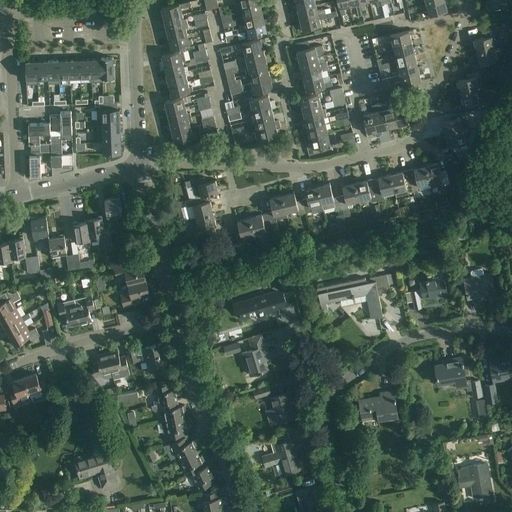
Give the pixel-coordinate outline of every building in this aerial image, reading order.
[(204,0),(207,10),(213,9),(210,0),(204,0)] [(218,8),(218,7),(216,0),(210,0),(213,9),(218,8)] [(292,7),(293,11),(316,5),(314,0),(295,0),(296,6),(292,7)] [(344,7),(349,6),(347,0),(337,0),(341,15),(346,14),(344,7)] [(347,0),(349,6),(355,5),(358,16),(362,15),(361,10),(358,0),(347,0)] [(358,0),(361,10),(365,9),(363,2),(369,1),(368,0),(358,0)] [(448,0),(426,5),(427,9),(420,11),(422,17),(447,11),(446,4),(450,3),(448,0)] [(509,0),(492,0),(494,8),(503,6),(504,11),(511,9),(511,2),(510,3),(509,0)] [(191,6),(190,1),(161,9),(163,15),(158,16),(159,20),(182,14),(181,9),(191,6)] [(240,13),(241,18),(262,12),(260,6),(265,5),(264,1),(241,7),(242,12),(240,13)] [(298,13),(300,20),(331,12),(330,8),(324,9),(317,11),(316,5),(293,11),(294,15),(298,13)] [(221,16),(222,22),(234,19),(233,13),(225,15),(224,11),(220,12),(221,16)] [(331,12),(300,20),(301,26),(297,27),(298,31),(321,25),(319,20),(326,18),(327,19),(337,16),(336,11),(331,12)] [(245,21),(246,27),(269,21),(268,18),(263,19),(262,12),(241,18),(242,22),(245,21)] [(207,19),(205,13),(193,16),(195,22),(207,19)] [(166,29),(187,24),(186,19),(183,20),(182,14),(159,20),(160,23),(165,22),(166,29)] [(195,22),(196,28),(209,25),(207,19),(195,22)] [(234,19),(222,22),(224,28),(236,25),(234,19)] [(246,27),(248,33),(245,33),(246,38),(267,33),(265,26),(270,25),(269,21),(246,27)] [(187,24),(166,29),(168,35),(163,36),(164,40),(187,34),(186,29),(189,28),(187,24)] [(474,40),(477,52),(494,48),(493,41),(499,40),(498,35),(504,34),(502,28),(482,32),(483,38),(474,40)] [(203,30),(206,43),(212,41),(209,29),(203,30)] [(385,43),(386,47),(411,41),(410,34),(414,33),(413,30),(390,35),(392,41),(385,43)] [(238,33),(226,36),(227,43),(240,40),(238,33)] [(187,34),(164,40),(165,43),(169,42),(171,49),(192,44),(191,39),(188,40),(187,34)] [(240,49),(241,54),(263,48),(261,42),(266,41),(265,38),(242,43),(243,48),(240,49)] [(393,50),(395,55),(418,50),(417,46),(413,47),(411,41),(386,47),(387,52),(393,50)] [(324,51),(322,45),(304,49),(303,42),(295,44),(298,58),(294,59),(295,62),(317,57),(317,56),(320,55),(324,51)] [(220,49),(221,55),(233,52),(232,46),(220,49)] [(246,57),(247,63),(269,57),(268,54),(264,55),(263,48),(241,54),(242,58),(246,57)] [(471,66),(472,72),(479,71),(485,69),(484,64),(497,61),(494,48),(477,52),(480,64),(471,66)] [(193,52),(194,58),(207,55),(205,49),(193,52)] [(159,63),(159,67),(182,61),(185,60),(182,50),(161,56),(163,62),(159,63)] [(389,63),(390,67),(416,61),(415,54),(419,53),(418,50),(395,55),(396,61),(389,63)] [(207,55),(194,58),(196,64),(208,61),(207,55)] [(102,78),(103,78),(114,77),(113,57),(101,58),(101,59),(102,59),(102,78)] [(245,69),(246,74),(268,69),(266,62),(270,61),(269,57),(247,63),(248,69),(245,69)] [(319,63),(317,57),(295,62),(296,66),(300,65),(301,71),(328,65),(327,61),(319,63)] [(81,77),(91,77),(92,77),(91,59),(80,60),(81,77)] [(103,81),(103,78),(102,78),(102,59),(101,59),(91,59),(92,77),(91,77),(91,82),(103,81)] [(60,83),(60,78),(59,78),(58,60),(48,61),(48,79),(48,83),(60,83)] [(69,60),(58,60),(59,78),(60,78),(70,78),(69,60)] [(70,78),(81,77),(80,60),(69,60),(70,78)] [(223,63),(225,69),(237,66),(236,60),(223,63)] [(38,84),(38,79),(37,61),(26,62),(26,84),(38,84)] [(38,79),(48,79),(48,61),(37,61),(38,79)] [(165,69),(166,76),(187,71),(186,66),(183,67),(182,61),(159,67),(160,71),(165,69)] [(399,70),(400,75),(423,70),(422,66),(418,67),(416,61),(390,67),(392,71),(399,70)] [(299,79),(300,82),(322,77),(321,71),(329,69),(328,65),(301,71),(303,78),(299,79)] [(237,66),(225,69),(226,75),(239,72),(237,66)] [(198,72),(200,78),(212,75),(210,69),(198,72)] [(250,77),(252,83),(274,78),(274,74),(269,75),(268,69),(246,74),(247,78),(250,77)] [(423,70),(400,75),(402,81),(395,83),(396,87),(421,81),(419,74),(424,73),(423,70)] [(163,83),(164,87),(187,81),(186,75),(188,75),(187,71),(166,76),(168,82),(163,83)] [(458,81),(461,93),(479,89),(476,78),(481,77),(479,71),(466,73),(467,79),(458,81)] [(212,75),(200,78),(201,84),(213,81),(212,75)] [(322,77),(300,82),(300,86),(305,85),(306,92),(332,86),(331,81),(324,83),(322,77)] [(274,78),(252,83),(253,88),(250,89),(251,94),(273,89),(271,82),(275,81),(274,78)] [(228,83),(229,89),(242,86),(241,80),(228,83)] [(187,81),(164,87),(165,91),(170,90),(171,96),(193,91),(192,86),(189,87),(187,81)] [(242,86),(229,89),(231,95),(244,92),(242,86)] [(455,107),(456,113),(464,112),(479,108),(477,103),(481,102),(479,89),(461,93),(464,105),(455,107)] [(331,95),(332,101),(344,98),(343,92),(331,95)] [(297,105),(298,108),(320,103),(319,98),(322,97),(321,93),(300,98),(301,104),(297,105)] [(250,103),(252,109),(275,104),(274,100),(269,101),(268,94),(246,100),(247,104),(250,103)] [(196,98),(198,104),(210,101),(208,96),(196,98)] [(162,110),(163,113),(185,107),(184,102),(187,101),(186,97),(165,102),(166,109),(162,110)] [(344,98),(332,101),(334,107),(346,104),(344,98)] [(399,106),(393,107),(399,130),(402,129),(401,125),(408,123),(401,98),(397,99),(399,106)] [(210,101),(198,104),(199,110),(211,108),(210,101)] [(386,101),(381,102),(387,128),(394,127),(395,131),(399,130),(393,107),(387,109),(386,101)] [(379,111),(373,112),(378,135),(382,134),(381,130),(387,128),(381,102),(377,104),(379,111)] [(303,111),(304,117),(326,112),(325,108),(322,109),(320,103),(298,108),(298,112),(303,111)] [(251,115),(252,121),(273,115),(271,108),(275,107),(275,104),(252,109),(253,115),(251,115)] [(226,109),(228,115),(240,112),(238,106),(226,109)] [(378,135),(373,112),(367,114),(365,106),(361,108),(367,133),(374,132),(375,136),(378,135)] [(168,116),(169,122),(191,117),(190,112),(187,113),(185,107),(163,113),(164,117),(168,116)] [(102,121),(120,120),(120,109),(110,109),(99,109),(97,109),(97,121),(102,121)] [(60,112),(60,117),(61,133),(71,132),(71,111),(60,112)] [(240,112),(228,115),(229,121),(241,118),(240,112)] [(302,125),(303,128),(325,123),(324,117),(327,117),(326,112),(304,117),(306,124),(302,125)] [(335,115),(337,120),(349,117),(348,112),(335,115)] [(465,118),(464,112),(456,113),(450,115),(451,120),(443,122),(446,134),(463,131),(469,129),(466,120),(465,118)] [(255,124),(257,129),(279,123),(279,120),(274,121),(273,115),(252,121),(253,124),(255,124)] [(201,119),(202,124),(215,121),(213,116),(201,119)] [(167,130),(167,133),(190,128),(189,122),(192,121),(191,117),(169,122),(171,129),(167,130)] [(349,117),(337,120),(338,127),(351,124),(349,117)] [(103,131),(121,131),(120,120),(102,121),(103,131)] [(215,121),(202,124),(204,131),(216,127),(215,121)] [(29,145),(40,145),(39,134),(50,134),(50,123),(28,124),(29,145)] [(279,123),(257,129),(254,130),(257,140),(278,135),(276,128),(280,127),(279,123)] [(308,131),(309,137),(330,132),(329,128),(327,129),(325,123),(303,128),(303,132),(308,131)] [(231,129),(233,135),(245,132),(243,126),(231,129)] [(190,128),(167,133),(168,137),(173,136),(174,142),(196,137),(195,133),(192,133),(190,128)] [(103,142),(121,141),(121,131),(103,131),(103,142)] [(467,149),(463,131),(446,134),(448,147),(452,146),(453,152),(467,149)] [(245,132),(233,135),(234,141),(246,138),(245,132)] [(330,132),(309,137),(311,145),(307,146),(308,149),(334,143),(335,140),(334,132),(330,133),(330,132)] [(354,138),(353,132),(340,135),(342,141),(354,138)] [(51,136),(51,144),(62,144),(61,135),(51,136)] [(121,141),(103,142),(103,153),(121,153),(121,141)] [(50,144),(51,152),(51,166),(73,165),(73,154),(62,155),(62,144),(51,144),(50,144)] [(29,156),(30,177),(41,177),(40,155),(29,156)] [(438,163),(426,166),(431,188),(449,183),(446,170),(440,172),(438,163)] [(431,188),(426,166),(408,170),(414,192),(431,188)] [(414,192),(408,170),(390,175),(395,192),(396,196),(414,192)] [(380,186),(374,188),(378,201),(384,199),(383,195),(395,192),(390,175),(378,178),(380,186)] [(192,187),(196,199),(209,196),(209,195),(218,193),(215,180),(205,182),(204,177),(185,181),(187,188),(192,187)] [(367,180),(355,183),(359,201),(370,198),(371,203),(378,201),(374,188),(369,189),(367,180)] [(344,195),(339,196),(342,210),(349,208),(348,203),(359,201),(355,183),(342,186),(344,195)] [(330,184),(318,187),(322,204),(323,209),(334,206),(336,211),(342,210),(339,196),(333,197),(330,184)] [(307,198),(302,200),(305,213),(312,211),(314,213),(324,210),(323,209),(322,204),(318,187),(305,190),(307,198)] [(294,192),(282,195),(286,213),(297,210),(299,214),(305,213),(302,200),(296,201),(294,192)] [(105,199),(108,217),(122,214),(119,195),(116,196),(116,198),(105,199)] [(273,212),(267,213),(271,227),(277,225),(276,220),(287,217),(286,213),(282,195),(270,198),(273,212)] [(193,206),(196,218),(213,214),(209,196),(196,199),(197,205),(193,206)] [(399,208),(401,216),(410,214),(408,206),(399,208)] [(267,213),(249,218),(254,235),(266,232),(265,228),(271,227),(267,213)] [(213,214),(196,218),(199,229),(193,230),(195,237),(208,234),(206,228),(216,225),(213,214)] [(87,220),(87,222),(90,237),(90,239),(91,242),(99,241),(103,245),(105,245),(104,237),(105,237),(101,215),(98,216),(98,218),(87,220)] [(122,216),(124,231),(131,230),(128,216),(122,216)] [(31,217),(34,237),(34,241),(40,240),(39,236),(49,234),(46,217),(35,219),(35,217),(31,217)] [(254,235),(249,218),(237,221),(241,234),(235,236),(238,249),(245,247),(243,238),(254,235)] [(90,237),(87,222),(77,224),(76,222),(73,222),(75,241),(90,239),(90,237)] [(60,237),(49,238),(52,255),(66,253),(64,234),(60,234),(60,237)] [(8,241),(9,243),(11,257),(26,255),(23,236),(19,237),(19,239),(8,241)] [(104,237),(105,245),(107,252),(113,251),(111,236),(105,237),(104,237)] [(11,257),(9,243),(0,244),(0,261),(12,259),(11,257)] [(79,253),(72,254),(74,269),(81,268),(79,253)] [(74,269),(72,254),(66,255),(68,270),(74,269)] [(390,254),(383,255),(385,265),(392,264),(390,254)] [(34,271),(31,256),(25,257),(27,272),(34,271)] [(38,256),(31,256),(34,271),(40,270),(38,256)] [(126,276),(128,284),(146,280),(142,266),(130,269),(128,262),(114,266),(117,278),(126,276)] [(411,292),(413,299),(415,309),(421,308),(420,299),(447,293),(445,283),(441,265),(432,267),(433,275),(427,276),(428,280),(425,281),(425,282),(419,283),(421,290),(411,292)] [(464,279),(466,288),(468,298),(495,292),(491,273),(484,275),(482,268),(470,271),(472,277),(464,279)] [(322,315),(328,313),(326,302),(366,293),(372,318),(383,315),(378,292),(382,291),(383,286),(389,285),(388,283),(393,282),(391,272),(369,277),(370,281),(366,282),(365,277),(316,288),(322,315)] [(146,280),(128,284),(130,292),(121,295),(124,307),(138,303),(137,297),(149,293),(146,280)] [(53,283),(47,285),(50,294),(56,292),(53,283)] [(236,313),(238,312),(240,319),(250,316),(248,309),(260,306),(262,310),(259,311),(262,319),(266,318),(265,314),(279,310),(278,308),(287,306),(283,293),(277,294),(276,291),(233,303),(236,313)] [(7,292),(3,294),(0,295),(0,316),(16,308),(13,303),(20,299),(17,292),(11,295),(9,294),(7,292)] [(74,299),(81,324),(91,321),(89,310),(94,308),(91,295),(91,296),(86,297),(86,296),(74,299)] [(81,324),(74,299),(63,302),(63,303),(57,304),(60,317),(67,315),(67,317),(69,327),(81,324)] [(0,316),(0,319),(4,327),(21,317),(16,308),(0,316)] [(4,327),(10,336),(27,327),(23,321),(31,317),(29,313),(21,317),(4,327)] [(50,313),(44,315),(44,316),(46,326),(53,325),(50,313)] [(27,327),(10,336),(15,346),(29,338),(31,341),(39,336),(35,328),(29,331),(27,327)] [(252,350),(241,353),(243,361),(246,361),(250,375),(267,370),(263,355),(266,354),(264,346),(262,341),(253,344),(254,349),(252,350)] [(238,342),(224,347),(227,355),(241,350),(238,342)] [(164,353),(161,344),(145,348),(145,349),(136,351),(135,350),(126,352),(129,363),(148,358),(150,367),(168,363),(166,353),(164,353)] [(118,350),(108,353),(114,377),(117,376),(116,371),(128,368),(125,356),(119,357),(118,350)] [(113,377),(114,377),(108,353),(97,356),(98,362),(92,364),(96,377),(102,375),(102,376),(103,377),(104,378),(105,378),(106,378),(107,378),(113,377)] [(511,355),(489,360),(491,370),(493,381),(511,378),(511,355)] [(443,364),(435,366),(439,384),(456,380),(457,388),(467,386),(468,391),(473,390),(474,397),(483,395),(480,379),(472,381),(471,379),(466,380),(465,375),(470,374),(468,365),(464,366),(462,357),(442,361),(443,364)] [(36,373),(24,377),(31,396),(38,393),(39,398),(49,394),(44,379),(44,380),(45,382),(39,384),(36,373)] [(31,396),(24,377),(13,381),(16,392),(11,394),(10,391),(15,406),(21,404),(20,400),(31,396)] [(484,385),(487,403),(498,401),(494,383),(484,385)] [(154,403),(154,405),(160,404),(160,403),(177,400),(176,395),(178,394),(177,388),(168,390),(167,384),(147,388),(147,391),(151,394),(155,393),(155,394),(156,395),(155,398),(154,401),(154,403)] [(253,390),(255,398),(270,393),(268,386),(253,390)] [(136,391),(117,395),(118,401),(138,397),(136,391)] [(399,416),(396,401),(394,391),(380,393),(381,396),(359,400),(362,420),(378,417),(378,419),(399,416)] [(287,392),(277,395),(271,397),(274,407),(266,410),(271,424),(294,417),(287,392)] [(165,409),(167,420),(184,417),(183,411),(186,411),(184,405),(175,407),(174,401),(177,401),(177,400),(160,403),(160,404),(154,405),(152,405),(152,409),(156,411),(165,409)] [(184,417),(167,420),(161,422),(163,433),(166,432),(168,438),(181,436),(180,430),(189,428),(188,422),(185,422),(184,417)] [(491,435),(477,437),(478,442),(487,441),(488,446),(493,445),(491,435)] [(274,453),(263,456),(266,466),(280,462),(283,474),(300,469),(292,440),(290,440),(289,437),(270,442),(274,453)] [(178,456),(179,459),(196,451),(194,446),(197,445),(194,440),(186,444),(183,438),(170,444),(173,450),(168,453),(171,460),(178,456)] [(145,453),(150,461),(157,457),(153,449),(145,453)] [(185,476),(191,474),(191,473),(198,470),(196,465),(204,461),(201,455),(199,456),(196,451),(179,459),(184,469),(182,470),(185,476)] [(98,471),(100,477),(104,489),(116,485),(110,467),(111,467),(106,452),(87,459),(86,455),(75,459),(80,476),(98,471)] [(457,468),(459,477),(460,486),(471,484),(474,498),(488,495),(489,502),(493,501),(492,494),(486,462),(457,468)] [(191,473),(191,474),(196,483),(194,484),(197,491),(210,485),(207,479),(215,475),(213,469),(210,470),(208,465),(198,470),(191,473)] [(274,488),(276,495),(292,490),(289,483),(274,488)] [(311,511),(322,509),(315,486),(293,493),(298,511),(311,511)] [(201,501),(203,511),(223,508),(221,497),(218,498),(216,492),(203,494),(204,500),(201,501)] [(434,511),(445,511),(443,502),(433,504),(434,511)]
